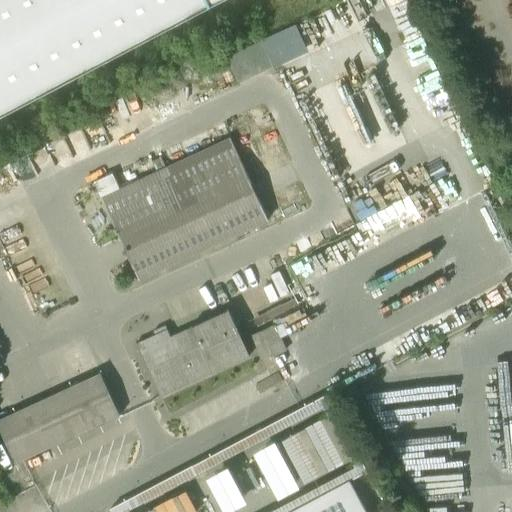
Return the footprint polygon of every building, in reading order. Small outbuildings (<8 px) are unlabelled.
[(0,0),(0,117),(209,8),(204,0),(0,0)] [(290,22),(222,52),(234,79),(302,50),(290,22)] [(46,141),(55,166),(89,153),(80,128),(46,141)] [(230,138),(119,189),(112,173),(94,181),(139,279),(268,219),(230,138)] [(228,309),(170,336),(164,324),(153,329),(155,334),(136,342),(161,396),(249,354),(228,309)] [(272,325),(250,335),(260,358),(271,353),(272,357),(284,351),(272,325)] [(100,371),(0,417),(0,430),(15,463),(120,415),(100,371)] [(318,415),(275,436),(298,480),(340,459),(318,415)] [(366,511),(349,480),(288,511),(366,511)]
